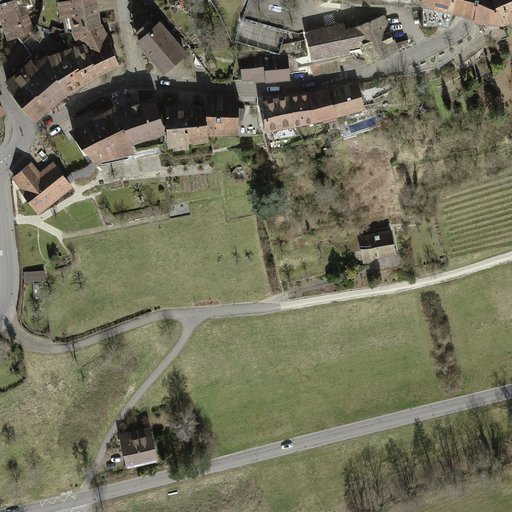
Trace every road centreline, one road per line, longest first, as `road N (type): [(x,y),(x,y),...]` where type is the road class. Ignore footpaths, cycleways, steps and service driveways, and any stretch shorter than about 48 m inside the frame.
road 1 (tertiary): [(70,501),(511,395)]
road 2 (unclassified): [(137,80),(251,89),(355,75),(460,31),(471,0)]
road 3 (track): [(511,255),(417,284),(193,312)]
road 4 (track): [(193,312),(184,339),(116,424),(79,499)]
road 5 (track): [(193,312),(54,349),(23,342),(0,317)]
road 6 (unclassified): [(24,132),(107,87),(137,80)]
